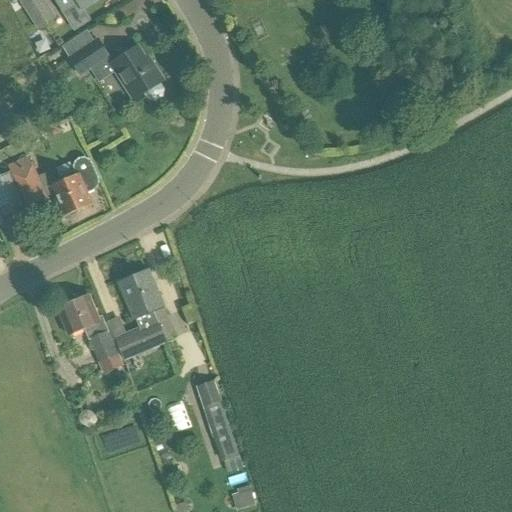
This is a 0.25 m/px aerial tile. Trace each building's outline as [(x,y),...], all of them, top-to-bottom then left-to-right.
[(18,0),(39,31),(57,19),(44,0),(18,0)] [(55,0),(63,11),(78,2),(83,10),(98,0),(55,0)] [(62,46),(70,58),(80,75),(108,57),(98,40),(95,42),(87,30),(62,46)] [(111,65),(133,100),(144,93),(148,99),(154,101),(161,96),(162,91),(158,84),(160,82),(150,67),(148,68),(136,49),(111,65)] [(99,185),(98,181),(91,165),(88,161),(84,159),(79,160),(75,163),(74,168),(74,172),(75,176),(52,186),(49,177),(45,176),(38,178),(33,166),(18,172),(15,164),(7,167),(9,172),(0,176),(0,209),(3,217),(55,195),(64,217),(93,204),(89,195),(93,193),(97,190),(99,185)] [(133,319),(134,318),(153,311),(164,306),(149,271),(118,283),(133,319)] [(58,309),(68,334),(83,328),(88,340),(98,364),(99,363),(104,375),(123,368),(118,355),(109,331),(106,332),(101,321),(99,321),(89,296),(58,309)] [(153,311),(134,318),(139,330),(116,339),(125,360),(166,342),(158,321),(157,321),(153,311)] [(194,387),(219,463),(235,458),(210,382),(194,387)] [(82,424),(87,427),(88,427),(89,427),(90,427),(91,426),(92,426),(92,425),(93,425),(93,424),(93,423),(94,423),(94,422),(94,421),(94,420),(94,419),(93,419),(93,418),(88,415),(87,414),(86,415),(85,415),(84,415),(83,416),(82,417),(82,418),(81,418),(81,419),(81,420),(81,421),(81,422),(81,423),(82,423),(82,424)] [(250,490),(233,495),(236,505),(253,500),(250,490)]
